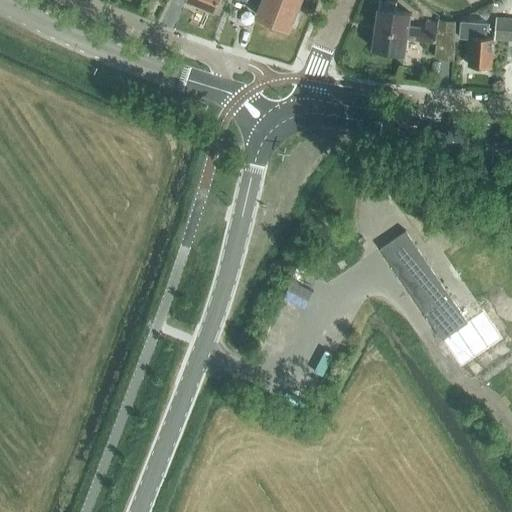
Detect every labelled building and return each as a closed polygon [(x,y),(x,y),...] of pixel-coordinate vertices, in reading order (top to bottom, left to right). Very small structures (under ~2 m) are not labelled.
[(187,0),(213,10),(217,0),(187,0)] [(289,28),(299,2),(293,0),(261,0),(256,15),(273,22),(271,26),(286,32),(288,28),(289,28)] [(395,10),(396,2),(381,0),(379,0),(378,8),(372,48),(404,53),(406,38),(435,42),(437,23),(425,21),(424,28),(408,26),(410,13),(395,10)] [(511,40),(511,18),(497,17),(495,39),(511,40)] [(452,60),(452,50),(454,20),(439,19),(438,39),(436,58),(452,60)] [(491,67),(493,37),(486,37),(487,23),(460,20),(459,37),(471,38),(468,65),(491,67)] [(465,232),(457,221),(445,229),(453,240),(465,232)] [(467,322),(405,230),(380,247),(457,361),(489,339),(475,318),(467,322)]
